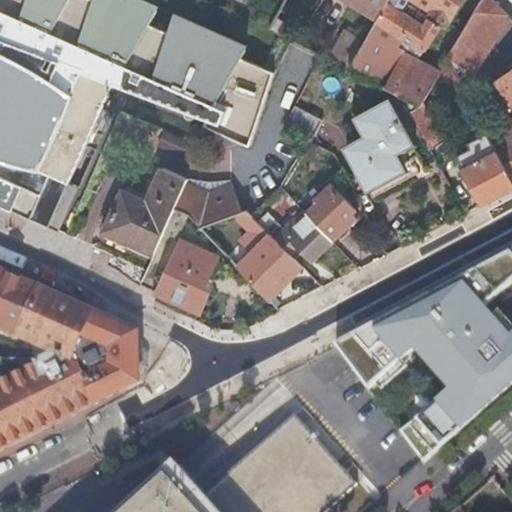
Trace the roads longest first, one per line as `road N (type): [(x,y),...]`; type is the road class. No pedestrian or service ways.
road 1 (residential): [(236,362),(511,217)]
road 2 (residential): [(0,235),(236,362)]
road 3 (residential): [(0,481),(236,362)]
